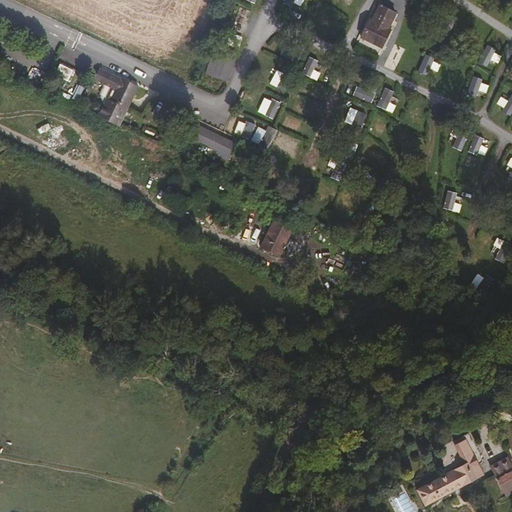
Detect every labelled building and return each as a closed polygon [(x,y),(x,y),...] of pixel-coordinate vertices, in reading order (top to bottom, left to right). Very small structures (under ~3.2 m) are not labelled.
[(398,29),(395,26),(398,19),(401,20),(406,11),(382,0),(379,0),(375,9),(378,10),(375,17),(371,15),(361,36),(365,38),(362,44),(383,54),(386,48),(389,50),(398,29)] [(231,34),(228,44),(238,48),(242,37),(231,34)] [(235,61),(240,51),(225,46),(222,56),(235,61)] [(478,62),(494,70),(502,54),(486,46),(478,62)] [(215,77),(222,56),(219,55),(214,53),(206,74),(215,77)] [(438,71),(440,64),(433,62),(434,57),(423,54),(419,73),(427,75),(428,69),(438,71)] [(228,82),(235,61),(222,56),(215,77),(228,82)] [(54,75),(69,82),(74,70),(60,63),(54,75)] [(128,108),(140,85),(123,77),(122,79),(101,68),(95,78),(116,89),(111,99),(128,108)] [(477,91),(486,94),(490,83),(472,77),(467,93),(476,96),(477,91)] [(508,101),(500,97),(496,105),(511,114),(511,113),(511,94),(508,101)] [(210,146),(216,134),(198,125),(189,144),(199,149),(202,142),(210,146)] [(230,163),(241,139),(228,133),(226,138),(216,134),(210,146),(221,151),(218,157),(230,163)] [(280,250),(293,222),(277,215),(264,244),(280,250)] [(285,252),(291,239),(297,225),(293,222),(280,250),(285,252)] [(482,474),(471,453),(462,458),(465,464),(447,472),(448,475),(442,478),(448,491),(465,483),(463,478),(470,474),(473,479),(482,474)] [(511,468),(505,456),(489,465),(492,472),(496,478),(503,475),(506,481),(511,477),(511,468)] [(393,498),(399,511),(413,511),(404,493),(393,498)]
